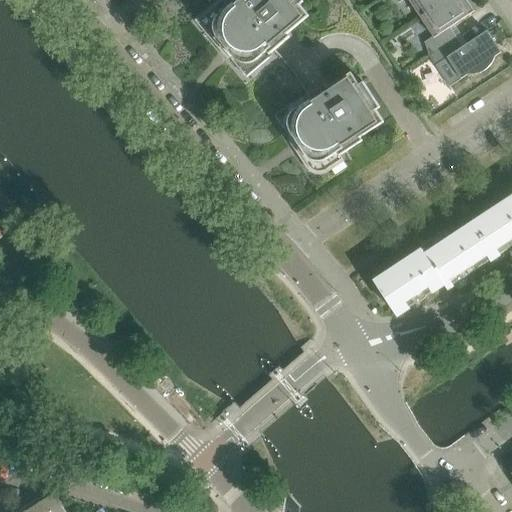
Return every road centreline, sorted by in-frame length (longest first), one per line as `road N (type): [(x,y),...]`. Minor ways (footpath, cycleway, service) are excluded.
road 1 (residential): [(259,511),(67,328),(0,294)]
road 2 (residential): [(67,0),(281,248)]
road 3 (residential): [(281,248),(511,99)]
road 4 (residential): [(359,348),(430,458),(462,475)]
road 5 (residential): [(511,290),(359,348)]
road 6 (residential): [(0,484),(77,487),(150,511)]
road 7 (residential): [(281,248),(359,348)]
